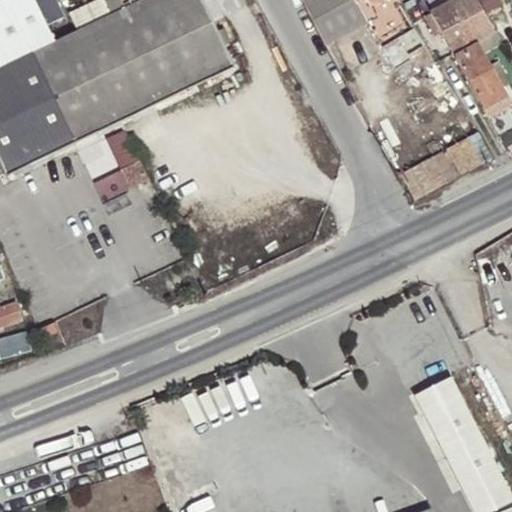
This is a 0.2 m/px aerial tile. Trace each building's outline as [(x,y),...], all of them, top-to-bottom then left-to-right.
[(4,0),(0,2),(0,164),(6,177),(131,117),(87,26),(53,44),(31,0),(4,0)] [(87,26),(131,117),(233,66),(200,0),(139,0),(140,0),(124,8),(120,0),(104,0),(111,14),(106,17),(87,26)] [(106,17),(111,14),(104,0),(97,0),(106,17)] [(301,0),(326,43),(367,21),(367,20),(375,15),(370,7),(382,0),(301,0)] [(476,0),(455,0),(451,2),(473,42),(475,41),(494,32),(476,0)] [(473,42),(451,2),(424,17),(432,34),(439,30),(452,54),(473,42)] [(413,29),(382,47),(401,81),(434,62),(413,29)] [(452,54),(454,57),(478,44),(475,41),(473,42),(452,54)] [(488,120),(511,106),(478,44),(454,57),(488,120)] [(83,151),(97,181),(126,167),(112,137),(83,151)] [(476,137),(408,169),(421,196),(489,164),(476,137)] [(130,164),(139,183),(158,174),(149,155),(130,164)] [(53,323),(38,329),(44,338),(57,333),(53,323)] [(511,493),(453,375),(414,394),(472,511),(496,511),(511,504),(511,493)]
